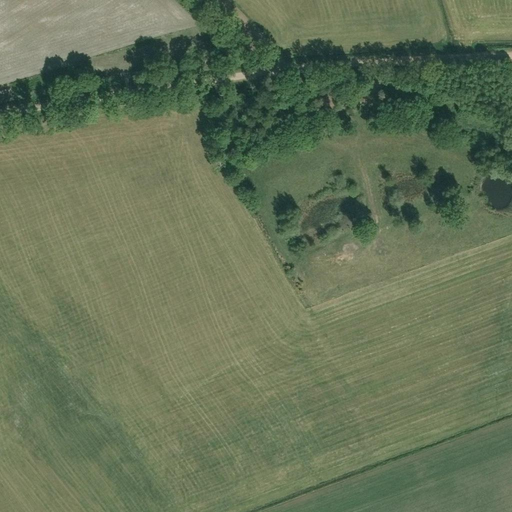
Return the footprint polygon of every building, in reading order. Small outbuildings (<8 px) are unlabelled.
[(309,151),(314,143),(308,140),(303,148),(309,151)] [(295,149),(285,157),(290,163),(300,154),(295,149)] [(266,194),(278,204),(301,178),(290,168),(266,194)] [(364,251),(408,239),(406,232),(362,245),(364,251)] [(318,288),(321,294),(331,290),(328,284),(318,288)]
